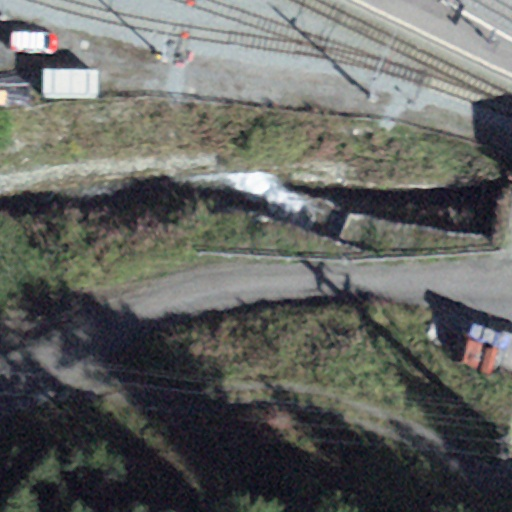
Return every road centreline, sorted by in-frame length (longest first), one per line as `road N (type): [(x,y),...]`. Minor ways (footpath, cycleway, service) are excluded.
road 1 (track): [(26,377),(173,293),(313,278),(511,299)]
road 2 (track): [(26,377),(309,397),(381,420),(511,482)]
